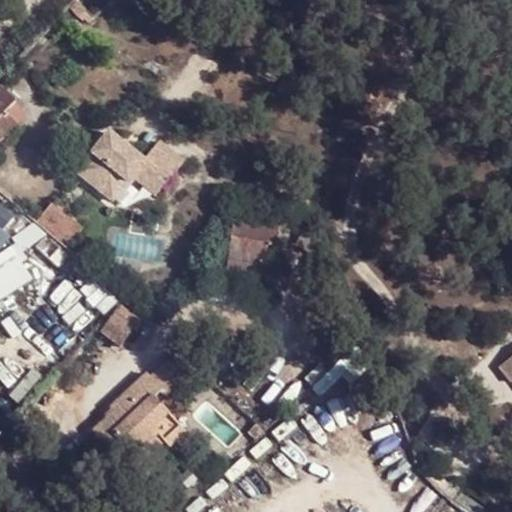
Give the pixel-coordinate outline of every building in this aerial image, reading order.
[(13,103),(0,89),(0,115),(4,111),(13,103)] [(0,137),(15,123),(4,111),(0,115),(0,137)] [(74,175),(109,205),(129,181),(142,166),(107,137),(74,175)] [(165,186),(142,166),(129,181),(152,201),(165,186)] [(0,194),(0,246),(11,234),(3,227),(18,210),(0,194)] [(48,206),(34,222),(47,233),(64,248),(78,231),(48,206)] [(308,253),(318,237),(296,222),(287,238),(308,253)] [(244,270),(246,251),(248,230),(218,226),(214,267),(244,270)] [(261,253),(265,235),(264,233),(248,230),(246,251),(261,253)] [(0,252),(0,297),(32,276),(11,245),(0,252)] [(288,275),(277,256),(268,260),(281,281),(288,275)] [(242,291),(244,270),(214,267),(212,286),(242,291)] [(122,322),(120,327),(141,340),(143,336),(122,322)] [(120,327),(106,347),(127,361),(141,340),(120,327)] [(168,446),(177,455),(182,461),(204,443),(178,413),(215,381),(191,355),(175,369),(188,382),(167,400),(155,386),(150,381),(114,412),(122,421),(102,439),(134,476),(138,472),(168,446)] [(511,355),(495,369),(509,387),(511,384),(511,355)] [(345,360),(315,382),(332,405),(362,384),(345,360)] [(175,369),(155,386),(167,400),(188,382),(175,369)] [(147,480),(177,455),(168,446),(138,472),(147,480)]
